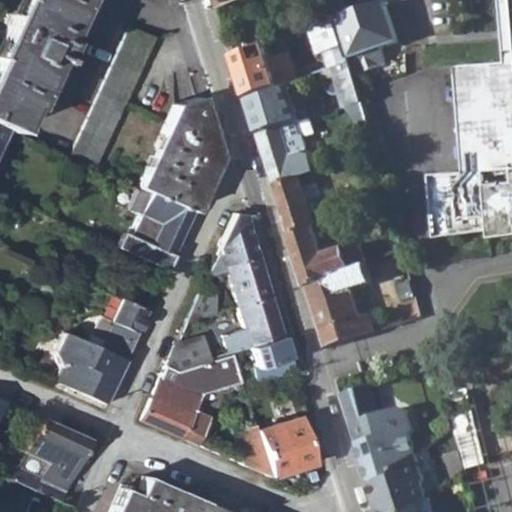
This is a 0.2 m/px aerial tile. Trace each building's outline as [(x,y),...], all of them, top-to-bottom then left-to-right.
[(0,124),(1,125),(11,129),(28,90),(32,92),(48,57),(51,59),(60,39),(56,37),(71,4),(67,2),(68,0),(8,0),(0,19),(0,124)] [(217,0),(221,8),(241,2),(242,4),(253,0),(217,0)] [(425,0),(429,41),(432,40),(497,35),(504,34),(502,5),(501,0),(425,0)] [(352,64),(356,74),(387,65),(382,48),(398,42),(387,4),(336,19),(339,24),(347,48),(352,64)] [(321,56),(347,48),(339,24),(312,32),(321,56)] [(76,159),(93,166),(151,37),(127,26),(70,156),(76,159)] [(432,40),(441,152),(506,147),(497,35),(432,40)] [(236,57),(248,98),(281,87),(267,47),(236,57)] [(288,55),(272,60),(281,87),(297,82),(288,55)] [(352,64),(323,73),(318,75),(324,91),(331,96),(337,94),(341,108),(347,106),(364,101),(356,74),(352,64)] [(249,101),(259,134),(299,121),(300,121),(290,89),(249,101)] [(136,185),(189,209),(214,155),(195,96),(172,103),(136,185)] [(323,114),(319,98),(308,101),(314,117),(323,114)] [(354,104),(359,122),(369,119),(364,101),(354,104)] [(313,164),(304,137),(316,133),(311,118),(300,121),(299,121),(259,134),(275,185),(314,173),(325,170),(322,161),(313,164)] [(1,125),(0,128),(0,160),(14,130),(11,129),(1,125)] [(511,154),(475,157),(476,174),(431,177),(435,240),(491,233),(511,230),(511,154)] [(321,196),(314,173),(275,185),(291,236),(315,228),(311,216),(315,214),(313,205),(307,207),(306,202),(321,196)] [(128,208),(111,244),(120,249),(120,248),(162,268),(189,209),(136,185),(123,179),(113,201),(128,208)] [(224,268),(234,304),(268,293),(249,235),(242,212),(231,212),(214,254),(206,269),(211,272),(224,268)] [(329,223),(315,228),(325,257),(339,253),(329,223)] [(362,245),(339,253),(325,257),(315,228),(291,236),(307,287),(349,271),(368,264),(362,245)] [(511,230),(491,233),(492,241),(511,238),(511,230)] [(307,287),(327,349),(357,340),(376,334),(371,316),(363,319),(349,271),(307,287)] [(199,285),(183,320),(214,310),(212,290),(199,285)] [(222,332),(227,351),(230,350),(247,345),(280,334),(268,293),(234,304),(241,325),(222,332)] [(85,341),(121,358),(144,308),(118,296),(113,307),(108,319),(97,314),(85,341)] [(49,378),(101,402),(121,358),(85,341),(60,330),(51,351),(55,365),(49,378)] [(247,345),(254,365),(250,366),(254,379),(258,378),(258,379),(291,369),(280,334),(247,345)] [(163,364),(173,368),(208,357),(201,335),(173,344),(163,364)] [(139,418),(195,443),(207,416),(192,409),(197,396),(199,393),(239,380),(230,350),(227,351),(208,357),(173,368),(163,364),(157,379),(139,418)] [(341,396),(362,463),(389,456),(382,434),(376,415),(368,388),(341,396)] [(503,511),(476,398),(452,404),(478,511),(503,511)] [(376,415),(382,434),(394,430),(389,412),(376,415)] [(297,415),(254,428),(268,476),(311,462),(297,415)] [(39,477),(14,466),(9,478),(57,501),(85,439),(37,417),(22,450),(46,461),(39,477)] [(418,438),(425,452),(457,434),(453,419),(418,438)] [(241,464),(268,476),(254,428),(252,422),(230,429),(241,464)] [(368,483),(377,511),(410,511),(427,501),(421,481),(425,480),(417,457),(394,469),(396,474),(368,483)] [(0,459),(0,474),(9,478),(14,466),(0,459)] [(107,511),(228,511),(142,474),(134,492),(119,486),(107,511)]
